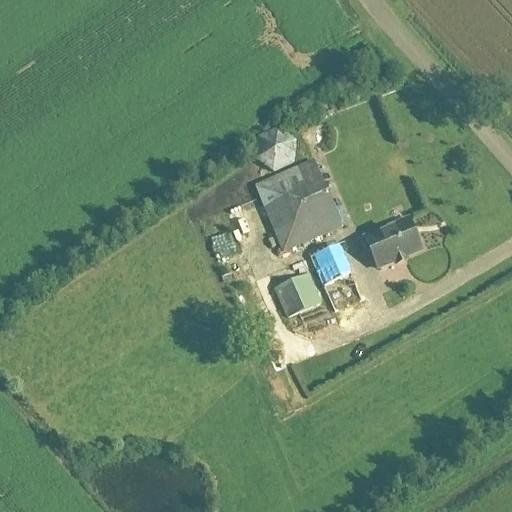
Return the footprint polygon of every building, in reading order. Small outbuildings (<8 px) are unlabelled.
[(293,166),(295,144),(278,130),(256,139),(255,162),(273,175),(293,166)] [(283,255),(342,229),(313,163),(254,189),(283,255)] [(377,271),(421,252),(408,220),(364,239),(377,271)] [(332,315),(364,304),(339,246),(308,259),(332,315)] [(287,320),(321,305),(307,276),(274,291),(287,320)]
